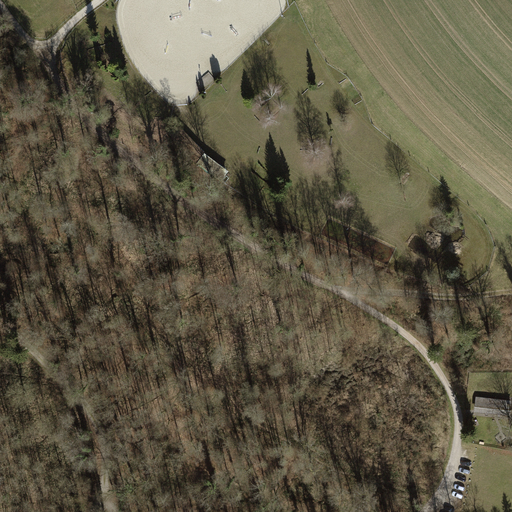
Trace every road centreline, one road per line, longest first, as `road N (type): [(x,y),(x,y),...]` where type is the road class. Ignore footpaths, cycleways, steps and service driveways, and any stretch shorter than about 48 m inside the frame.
road 1 (track): [(0,0),(61,89),(128,158),(195,211),(390,321),(425,349),(459,422),(447,484),(424,511)]
road 2 (track): [(0,319),(88,406),(104,471),(95,511)]
road 3 (track): [(326,289),(474,298),(511,292)]
